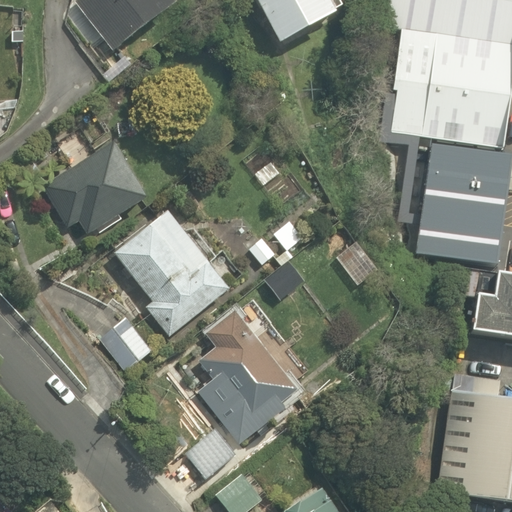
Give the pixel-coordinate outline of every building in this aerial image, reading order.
[(77,0),(73,3),(105,55),(172,14),(163,0),(77,0)] [(254,0),(278,46),(342,14),(334,0),(254,0)] [(511,0),(390,0),(385,32),(400,34),(511,48),(511,0)] [(503,151),(511,85),(511,48),(400,34),(392,92),(396,93),(391,133),(503,151)] [(144,200),(110,145),(38,189),(72,244),(144,200)] [(165,213),(112,255),(149,302),(140,308),(164,339),(226,290),(165,213)] [(288,215),(267,231),(284,254),(305,239),(288,215)] [(258,234),(240,250),(259,272),(277,256),(258,234)] [(354,240),(333,254),(355,288),(376,274),(354,240)] [(511,283),(487,279),(477,340),(511,345),(511,283)] [(213,383),(198,393),(216,418),(231,407),(246,428),(292,395),(233,313),(200,337),(213,356),(200,365),(213,383)] [(150,350),(124,315),(98,335),(124,370),(150,350)] [(511,399),(457,391),(440,499),(511,510),(511,399)] [(211,431),(180,454),(203,484),(233,461),(211,431)] [(224,511),(250,511),(260,506),(257,501),(269,493),(251,468),(213,495),(224,511)] [(333,511),(321,491),(285,511),(333,511)]
